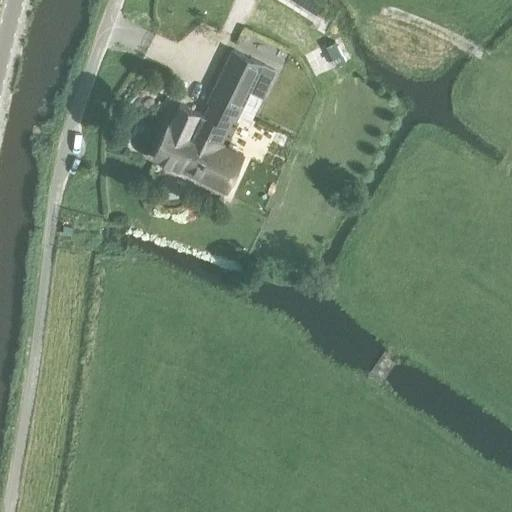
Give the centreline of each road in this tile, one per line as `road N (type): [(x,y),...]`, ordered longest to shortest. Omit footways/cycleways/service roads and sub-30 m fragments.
road 1 (unclassified): [(10,511),(53,222),(79,106),(117,0)]
road 2 (track): [(511,160),(372,383),(261,511)]
road 3 (track): [(511,74),(467,44),(359,0)]
